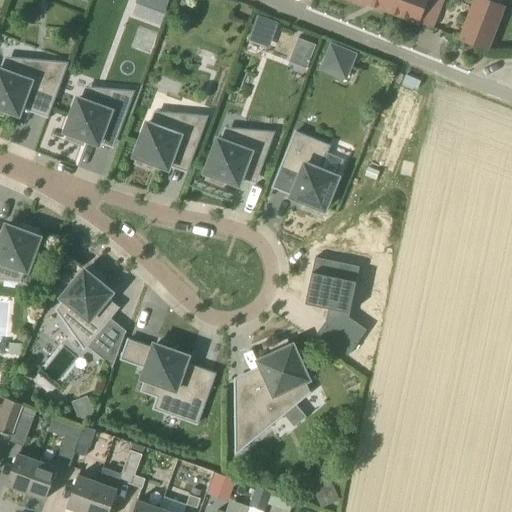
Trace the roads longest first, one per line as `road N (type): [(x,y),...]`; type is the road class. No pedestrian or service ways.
road 1 (residential): [(95,210),(195,308),(236,327),(258,318),(278,290),(264,241),(237,229)]
road 2 (residential): [(511,103),(260,0)]
road 3 (residential): [(237,229),(95,210)]
